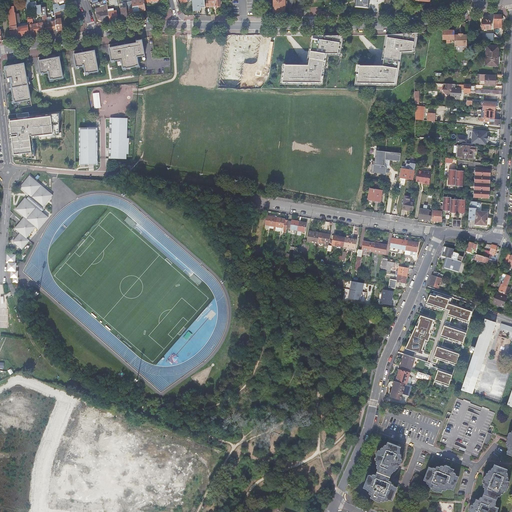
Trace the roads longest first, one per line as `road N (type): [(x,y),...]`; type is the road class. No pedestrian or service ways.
road 1 (secondary): [(474,7),(374,24),(174,24)]
road 2 (residential): [(368,424),(383,359),(440,231)]
road 3 (residential): [(248,200),(440,231)]
road 4 (unknown): [(36,511),(41,458),(65,398),(17,379),(0,388)]
road 5 (residential): [(1,279),(0,114)]
road 6 (residential): [(508,105),(498,240)]
